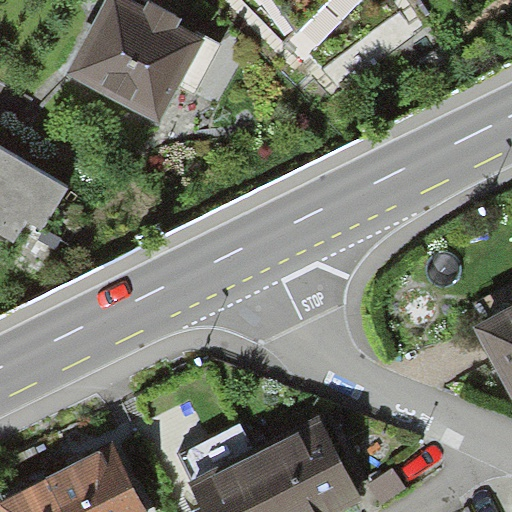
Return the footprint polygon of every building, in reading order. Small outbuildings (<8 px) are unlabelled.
[(149,0),(145,7),(131,0),(104,0),(89,30),(67,70),(160,119),(178,84),(194,92),(219,45),(180,25),(184,18),(149,0)] [(0,233),(17,243),(29,222),(44,230),(70,187),(0,146),(0,233)] [(511,388),(511,296),(475,315),(511,388)] [(339,511),(364,500),(321,413),(252,448),(241,425),(180,455),(208,511),(339,511)] [(0,503),(0,511),(147,511),(113,446),(0,503)]
